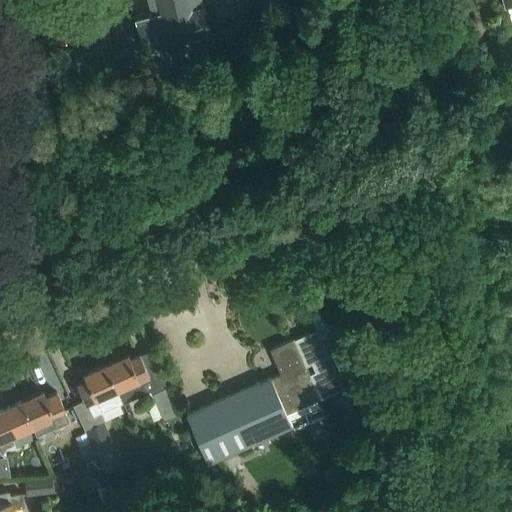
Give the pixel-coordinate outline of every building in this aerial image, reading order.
[(157,0),(160,10),(135,16),(143,48),(209,30),(201,0),(191,0),(188,1),(187,0),(157,0)] [(135,58),(133,51),(131,45),(108,51),(103,28),(81,34),(84,46),(73,49),(72,45),(58,49),(63,68),(100,59),(102,66),(135,58)] [(101,103),(88,123),(100,130),(113,110),(101,103)] [(359,264),(309,287),(321,313),(311,317),(315,327),(316,327),(322,339),(330,335),(325,323),(376,301),(359,264)] [(290,339),(317,399),(343,387),(322,339),(316,327),(315,327),(290,339)] [(283,414),(317,399),(290,339),(269,348),(277,366),(279,365),(282,371),(186,414),(205,457),(286,421),(283,414)] [(106,362),(123,401),(150,390),(164,420),(177,414),(164,383),(154,388),(139,353),(129,357),(127,352),(106,362)] [(88,403),(93,414),(123,401),(106,362),(83,372),(85,378),(76,382),(86,404),(88,403)] [(42,390),(20,399),(33,425),(32,426),(36,434),(69,420),(56,391),(45,396),(42,390)] [(0,408),(0,448),(14,443),(10,435),(32,426),(33,425),(20,399),(0,408)] [(87,427),(105,469),(120,462),(101,420),(87,427)] [(83,432),(74,436),(79,446),(88,441),(83,432)] [(59,489),(58,475),(24,479),(26,493),(59,489)] [(0,511),(12,511),(11,507),(23,505),(21,492),(9,494),(9,490),(0,491),(0,511)]
